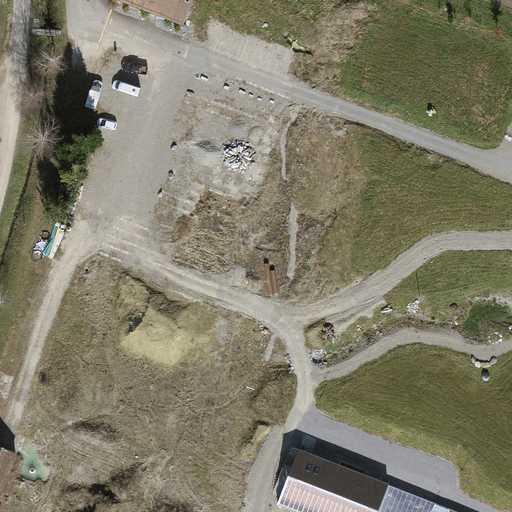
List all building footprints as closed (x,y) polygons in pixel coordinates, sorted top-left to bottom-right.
[(121,0),(183,23),(192,0),(121,0)] [(318,86),(442,134),(456,99),(332,52),(318,86)] [(0,506),(20,457),(0,449),(0,506)] [(379,511),(389,486),(299,451),(278,504),(297,511),(379,511)] [(457,511),(389,486),(379,511),(457,511)]
